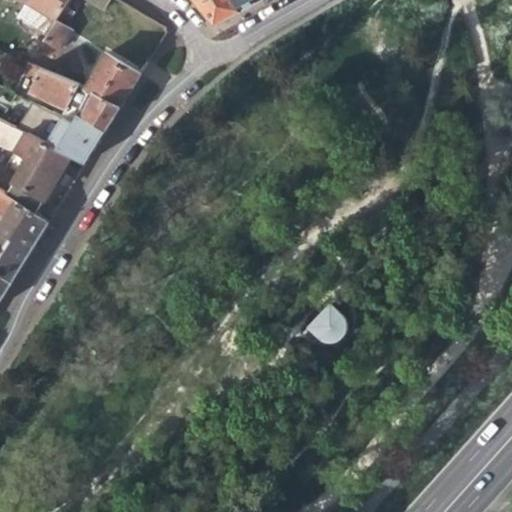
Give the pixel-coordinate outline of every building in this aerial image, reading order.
[(23,0),(28,2),(56,19),(65,4),(68,0),(23,0)] [(72,10),(78,0),(68,0),(65,4),(72,10)] [(193,0),(214,25),(238,11),(231,0),(193,0)] [(231,0),(238,11),(256,0),(231,0)] [(64,24),(72,10),(65,4),(56,19),(50,29),(42,41),(58,48),(71,27),(64,24)] [(86,86),(91,89),(118,107),(131,86),(140,71),(107,52),(86,86)] [(23,85),(68,104),(78,82),(27,60),(19,76),(26,79),(23,85)] [(78,110),(105,129),(113,116),(118,107),(91,89),(78,110)] [(38,113),(29,132),(70,153),(85,161),(99,138),(105,129),(78,110),(67,128),(38,113)] [(28,157),(8,194),(36,212),(70,153),(29,132),(0,117),(0,143),(11,150),(15,150),(28,157)] [(0,273),(10,281),(28,252),(48,221),(36,212),(8,194),(0,188),(0,210),(5,214),(6,222),(0,222),(0,273)] [(0,297),(10,281),(0,273),(0,297)] [(347,314),(346,312),(332,299),(310,323),(325,336),(332,338),(337,337),(343,334),(346,331),(348,327),(349,320),(347,314)]
